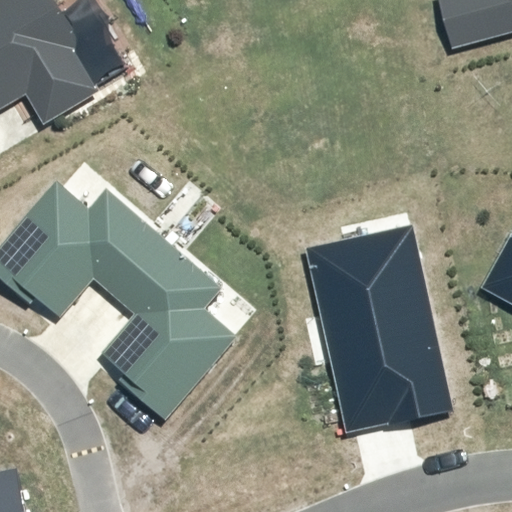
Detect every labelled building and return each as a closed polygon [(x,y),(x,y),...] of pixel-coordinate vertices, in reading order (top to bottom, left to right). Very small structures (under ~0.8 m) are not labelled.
[(0,0),(0,116),(31,98),(46,124),(103,91),(81,53),(81,36),(60,0),(0,0)] [(511,0),(452,0),(448,1),(460,45),(511,31),(511,0)] [(59,181),(0,250),(0,273),(61,325),(97,283),(134,314),(102,351),(131,375),(124,383),(171,423),(241,340),(208,312),(225,292),(111,195),(96,212),(59,181)] [(414,226),(311,249),(356,441),(459,417),(414,226)] [(511,231),(482,288),(511,303),(511,231)] [(31,511),(22,465),(0,469),(0,511),(31,511)]
